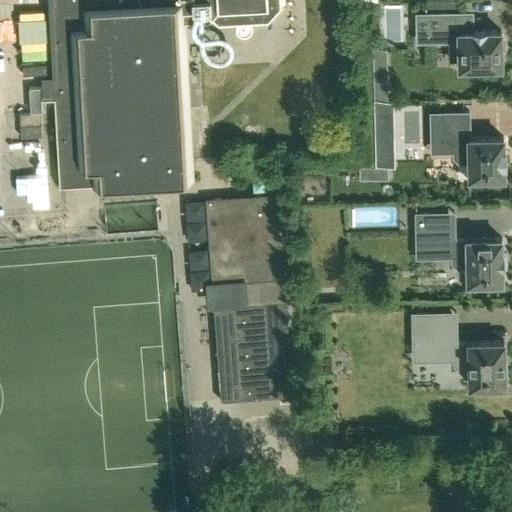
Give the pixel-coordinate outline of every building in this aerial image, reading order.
[(48,0),(60,185),(87,184),(87,186),(193,179),(185,22),(195,21),(194,11),(204,10),(219,24),(268,21),(281,7),(285,6),(285,0),(48,0)] [(426,13),(426,41),(450,41),(450,59),(459,59),(460,67),(474,67),(478,71),(484,71),(488,67),(502,66),(502,52),(506,48),(506,38),(502,34),(502,31),(487,31),(487,30),(473,30),(473,31),(460,31),(460,13),(426,13)] [(360,169),(360,179),(388,179),(388,166),(394,166),(393,102),(374,102),(375,121),(375,168),(360,168),(360,169)] [(469,112),(439,112),(440,152),(453,151),(453,157),(459,162),(469,162),(469,178),(490,177),(494,181),(499,181),(503,177),(504,177),(504,164),(505,164),(505,150),(504,150),(504,137),(470,138),(469,112)] [(206,197),(213,303),(219,381),(220,395),(291,391),(278,193),(206,197)] [(416,212),(416,240),(433,240),(433,256),(451,256),(451,261),(457,267),(467,267),(467,282),(484,282),(488,286),(497,286),(501,282),(502,282),(502,267),(503,266),(503,252),(502,252),(502,237),(447,238),(446,212),(416,212)] [(504,355),(504,341),(458,342),(458,312),(448,312),(412,313),(413,344),(435,344),(435,360),(454,359),(454,365),(459,370),(469,370),(470,386),(486,385),(490,389),(500,389),(504,385),(505,385),(505,370),(505,355),(504,355)]
